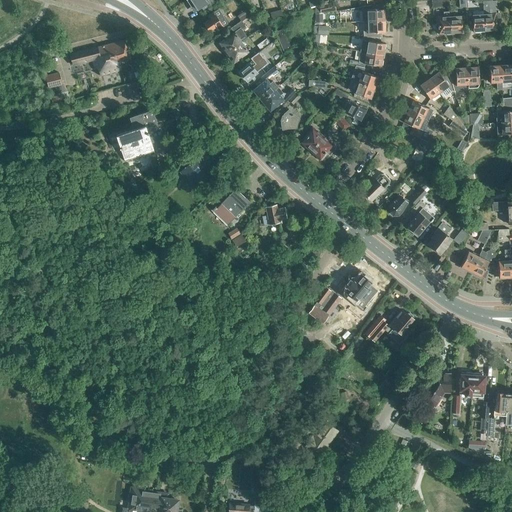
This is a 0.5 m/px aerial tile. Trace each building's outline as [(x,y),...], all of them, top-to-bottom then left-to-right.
[(204,0),(187,0),(191,6),(194,4),(197,9),(207,2),(204,0)] [(295,0),(289,0),(293,13),(299,11),(295,0)] [(335,1),(333,2),(316,7),(315,13),(336,11),(335,1)] [(496,1),(491,1),(483,2),(484,14),(485,32),(486,32),(486,30),(496,30),(496,22),(500,22),(499,13),(495,13),(495,8),(496,8),(496,1)] [(359,10),(362,10),(362,21),(386,20),(386,19),(384,19),(384,9),(372,9),(372,5),(359,7),(359,10)] [(241,21),(252,12),(249,7),(237,16),(241,21)] [(210,18),(204,23),(209,31),(216,27),(218,30),(223,26),(227,23),(224,18),(223,19),(220,15),(221,13),(219,11),(217,10),(214,12),(213,12),(208,15),(210,18)] [(283,15),(282,10),(268,13),(269,19),(283,15)] [(474,31),(474,33),(481,32),(480,31),(483,30),(483,32),(485,32),(484,14),(473,15),(473,11),(466,12),(467,25),(473,25),(474,31)] [(438,17),(438,24),(439,33),(439,34),(444,34),(444,33),(449,33),(449,35),(450,35),(449,16),(438,17)] [(461,16),(449,16),(450,35),(452,35),(452,32),(462,32),(461,16)] [(364,36),(375,37),(376,37),(376,32),(385,32),(384,22),(386,22),(386,20),(362,21),(363,31),(364,31),(364,36)] [(318,34),(328,35),(329,26),(327,25),(327,23),(321,23),(321,25),(318,25),(318,26),(314,26),(313,33),(318,33),(318,34)] [(275,32),(284,54),(293,47),(285,27),(275,32)] [(226,52),(241,42),(241,41),(244,39),(240,33),(237,36),(234,32),(220,42),(222,46),(222,48),(224,51),(226,51),(226,52)] [(324,43),(325,35),(315,34),(315,42),(324,43)] [(269,36),(257,45),(260,49),(272,40),(269,36)] [(364,36),(364,40),(362,40),(361,51),(383,54),(384,43),(374,42),(375,37),(364,36)] [(95,47),(70,54),(73,65),(93,59),(95,68),(98,67),(101,75),(121,69),(119,62),(131,59),(129,53),(134,51),(132,43),(127,45),(125,39),(95,47)] [(306,40),(300,48),(306,53),(312,44),(306,40)] [(241,42),(226,52),(228,54),(227,55),(229,58),(231,58),(234,62),(248,52),(241,42)] [(258,51),(245,61),(250,58),(254,63),(251,66),(249,63),(249,62),(238,71),(245,80),(256,72),(256,71),(258,69),(258,70),(267,63),(258,51)] [(364,67),(366,63),(381,65),(383,54),(361,51),(359,61),(350,59),(349,64),(356,65),(364,67)] [(142,67),(140,60),(133,62),(135,69),(142,67)] [(502,89),(502,86),(502,87),(501,63),(499,63),(499,65),(490,66),(491,82),(496,82),(497,89),(502,89)] [(511,65),(502,65),(502,63),(501,63),(502,87),(502,86),(511,85),(511,65)] [(351,79),(355,81),(374,87),(378,77),(363,71),(364,67),(356,65),(355,68),(357,69),(355,74),(353,74),(351,79)] [(468,91),(468,88),(466,66),(465,66),(465,68),(455,69),(457,90),(462,90),(462,91),(468,91)] [(466,66),(468,88),(477,88),(479,86),(478,67),(468,68),(468,66),(466,66)] [(43,69),(45,76),(48,88),(62,84),(59,72),(47,75),(46,71),(51,70),(50,67),(43,69)] [(260,99),(261,100),(278,87),(273,81),(269,83),(268,81),(278,72),(273,67),(260,78),(262,79),(257,83),(259,86),(253,90),(257,95),(257,96),(259,99),(260,99)] [(428,77),(439,92),(443,97),(454,89),(452,85),(450,79),(449,77),(445,81),(439,72),(430,78),(429,76),(428,77)] [(439,92),(428,77),(427,78),(428,80),(420,85),(430,98),(439,92)] [(327,81),(309,80),(308,86),(326,88),(327,81)] [(355,81),(353,85),(351,91),(370,98),(374,87),(355,81)] [(483,106),(491,106),(489,82),(484,83),(483,106)] [(283,93),(278,87),(261,100),(262,101),(262,103),(264,106),(266,105),(270,110),(275,105),(278,109),(294,92),(291,88),(285,93),(283,93)] [(332,93),(334,94),(346,100),(348,96),(336,89),(332,93)] [(296,93),(288,100),(293,104),(300,97),(296,93)] [(511,96),(502,98),(503,105),(511,103),(511,96)] [(350,101),(344,112),(354,117),(352,123),(357,125),(365,109),(350,101)] [(413,101),(408,111),(423,118),(428,108),(413,101)] [(461,127),(462,124),(449,106),(443,114),(453,121),(461,127)] [(164,139),(162,134),(160,128),(159,128),(152,109),(129,117),(133,129),(116,135),(125,162),(126,161),(125,160),(130,158),(131,159),(131,158),(136,156),(136,158),(137,157),(137,156),(141,154),(142,156),(143,155),(142,154),(147,152),(148,154),(148,153),(148,152),(153,150),(153,152),(154,152),(151,144),(164,139)] [(298,118),(293,114),(293,113),(291,113),(288,110),(284,114),(282,116),(284,117),(284,119),(283,119),(281,120),(282,122),(281,122),(283,128),(288,127),(296,127),(296,123),(298,118)] [(511,110),(501,111),(501,122),(511,121),(511,110)] [(424,128),(428,120),(423,118),(408,111),(404,121),(413,126),(410,134),(421,139),(427,141),(431,132),(424,128)] [(470,113),(470,115),(470,123),(470,124),(473,124),(479,114),(479,113),(470,113)] [(482,123),(481,115),(479,114),(473,124),(478,124),(482,123)] [(340,115),(334,120),(343,130),(349,125),(340,115)] [(464,129),(461,127),(453,121),(449,126),(460,134),(464,129)] [(511,121),(501,122),(497,122),(497,135),(503,135),(503,133),(511,132),(511,121)] [(470,138),(479,138),(478,124),(473,124),(470,138)] [(310,150),(322,137),(312,128),(300,142),(300,143),(305,148),(306,147),(310,150)] [(322,137),(310,150),(320,158),(321,160),(327,153),(329,155),(335,148),(332,145),(322,137)] [(435,145),(427,141),(421,139),(415,150),(425,156),(435,145)] [(456,148),(460,150),(462,151),(467,143),(467,142),(465,141),(461,139),(461,140),(456,148)] [(205,148),(203,150),(181,170),(193,184),(218,163),(205,148)] [(370,183),(371,184),(364,191),(364,192),(364,193),(370,199),(371,199),(379,192),(380,193),(384,190),(384,189),(383,187),(384,186),(385,182),(380,178),(377,179),(376,180),(375,179),(374,179),(371,182),(370,182),(370,183)] [(415,204),(426,192),(429,188),(424,184),(410,199),(415,204)] [(249,202),(244,196),(235,188),(218,206),(216,205),(212,210),(227,225),(249,202)] [(417,233),(418,234),(429,221),(430,222),(434,217),(423,207),(429,200),(424,195),(410,210),(415,215),(407,225),(412,229),(412,231),(415,234),(417,233)] [(392,202),(389,204),(388,205),(388,210),(394,215),(399,215),(403,210),(407,204),(408,203),(400,196),(392,202)] [(503,201),(494,201),(492,202),(492,210),(506,210),(506,208),(508,208),(508,212),(511,211),(511,200),(507,201),(503,202),(503,201)] [(264,225),(269,224),(280,222),(279,219),(287,217),(285,207),(277,209),(276,204),(266,206),(267,215),(262,216),(264,225)] [(429,243),(433,246),(433,247),(433,248),(434,249),(435,249),(436,249),(437,250),(441,252),(451,239),(445,234),(450,228),(443,222),(434,233),(436,235),(429,243)] [(231,239),(241,233),(237,227),(228,233),(231,239)] [(454,239),(460,243),(467,231),(461,228),(454,239)] [(499,229),(497,241),(509,240),(509,234),(509,228),(499,229)] [(477,240),(486,243),(492,229),(488,230),(488,229),(483,229),(477,240)] [(236,246),(247,239),(243,233),(232,240),(236,246)] [(447,257),(458,243),(454,240),(443,254),(447,257)] [(504,250),(505,258),(498,259),(499,277),(500,277),(501,278),(505,278),(506,276),(511,276),(510,249),(504,250)] [(488,262),(493,263),(496,250),(491,250),(488,251),(487,253),(483,250),(480,257),(479,256),(472,271),(475,273),(475,274),(479,276),(480,275),(485,277),(489,270),(485,268),(488,262)] [(467,269),(472,271),(479,256),(468,251),(464,259),(460,257),(457,263),(461,265),(461,266),(462,266),(462,268),(465,269),(467,269)] [(347,295),(346,295),(357,304),(362,299),(365,301),(375,289),(369,284),(368,284),(370,281),(369,280),(370,278),(364,273),(363,275),(361,274),(356,280),(354,278),(350,283),(347,285),(347,286),(350,287),(347,291),(349,292),(347,295)] [(331,290),(325,286),(315,300),(317,302),(309,312),(323,323),(328,316),(327,316),(329,314),(341,298),(334,293),(330,291),(331,290)] [(405,339),(405,328),(413,318),(412,317),(412,315),(409,312),(407,313),(406,312),(406,313),(401,309),(388,324),(384,321),(385,319),(383,317),(382,319),(379,316),(364,333),(374,341),(386,328),(390,332),(388,334),(395,340),(405,339)] [(359,335),(353,343),(358,346),(363,338),(359,335)] [(349,374),(339,366),(335,371),(345,379),(349,374)] [(460,374),(459,393),(464,393),(464,395),(471,396),(473,372),(466,372),(466,374),(460,374)] [(479,373),(473,372),(471,396),(478,396),(477,398),(483,399),(484,376),(479,375),(479,373)] [(450,374),(437,373),(434,373),(425,388),(423,389),(421,393),(421,394),(420,396),(435,405),(443,391),(450,391),(450,374)] [(494,414),(506,415),(507,393),(501,392),(501,391),(498,390),(497,392),(496,392),(494,414)] [(401,426),(403,423),(407,417),(402,414),(396,423),(401,426)] [(487,418),(486,429),(486,435),(493,436),(494,418),(487,417),(487,418)] [(337,429),(325,420),(313,436),(312,435),(305,446),(315,453),(314,454),(315,455),(316,454),(322,458),(324,456),(328,450),(329,448),(326,445),(337,429)] [(403,456),(409,442),(403,439),(397,453),(403,456)] [(484,453),(485,442),(469,441),(468,447),(484,453)] [(288,449),(294,453),(298,448),(292,444),(288,449)] [(149,511),(150,511),(157,511),(156,511),(181,511),(181,510),(176,509),(178,500),(175,499),(174,498),(173,497),(172,497),(171,497),(170,498),(169,498),(162,497),(163,493),(142,490),(142,488),(133,487),(132,495),(130,495),(129,502),(131,502),(129,511),(149,511)] [(248,504),(230,503),(229,511),(265,511),(266,502),(254,501),(253,511),(249,511),(248,511),(248,504)]
